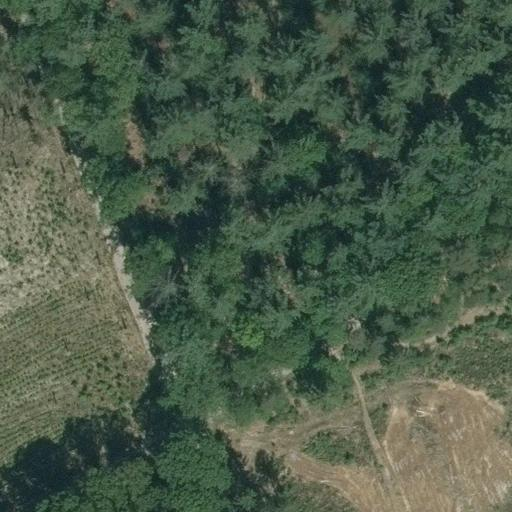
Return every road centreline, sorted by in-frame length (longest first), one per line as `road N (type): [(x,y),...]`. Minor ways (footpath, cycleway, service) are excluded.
road 1 (track): [(511,161),(334,345),(57,511)]
road 2 (track): [(185,438),(16,0)]
